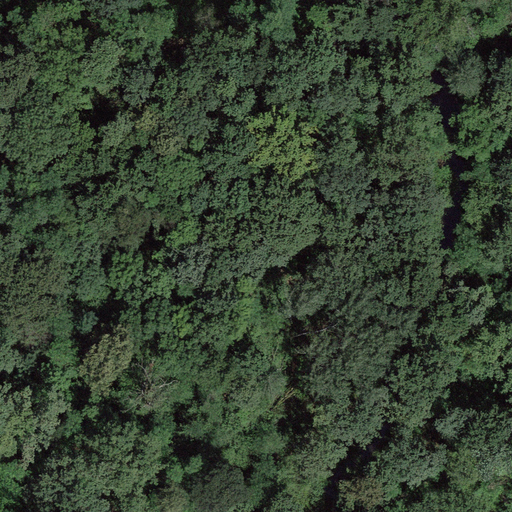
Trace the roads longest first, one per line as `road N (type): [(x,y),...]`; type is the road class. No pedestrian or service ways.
road 1 (track): [(8,511),(88,189),(330,36)]
road 2 (track): [(330,36),(0,52)]
road 3 (track): [(511,21),(330,36)]
